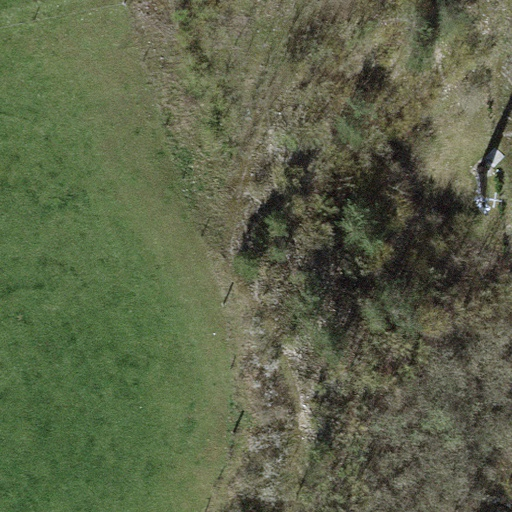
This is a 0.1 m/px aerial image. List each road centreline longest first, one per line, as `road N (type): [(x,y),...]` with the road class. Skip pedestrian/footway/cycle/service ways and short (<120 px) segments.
road 1 (motorway): [(511,34),(250,230),(0,433)]
road 2 (motorway): [(211,511),(511,266)]
